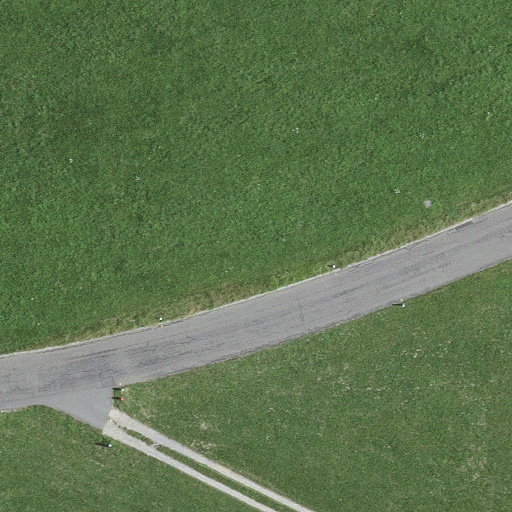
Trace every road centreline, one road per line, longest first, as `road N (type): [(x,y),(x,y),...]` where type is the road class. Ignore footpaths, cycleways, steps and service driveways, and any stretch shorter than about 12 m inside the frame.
road 1 (tertiary): [(511,233),(254,331),(0,380)]
road 2 (track): [(302,511),(28,379)]
